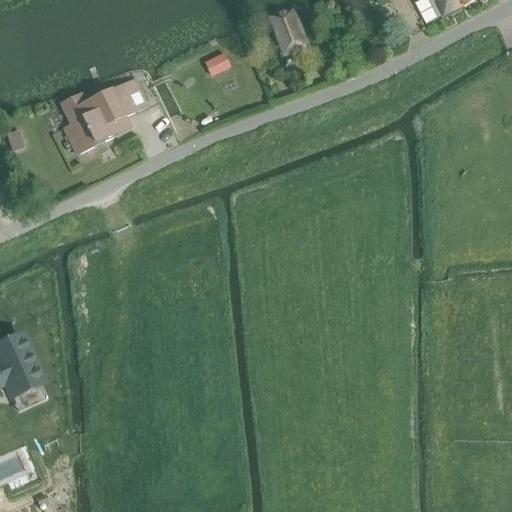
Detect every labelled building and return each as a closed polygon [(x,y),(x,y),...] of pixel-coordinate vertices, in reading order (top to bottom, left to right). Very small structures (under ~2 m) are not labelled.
[(426,25),(439,18),(429,0),(419,0),(415,3),(426,25)] [(432,0),(444,23),(487,0),(432,0)] [(309,49),(295,8),(270,17),(285,58),(309,49)] [(226,58),(208,66),(213,78),(231,69),(226,58)] [(83,97),(63,107),(73,128),(66,131),(79,157),(133,131),(127,119),(149,108),(137,82),(88,106),(83,97)] [(184,109),(168,116),(179,139),(195,132),(184,109)] [(19,132),(6,136),(12,155),(25,151),(19,132)] [(0,390),(6,387),(12,400),(13,400),(41,388),(42,387),(21,341),(0,350),(0,390)]
